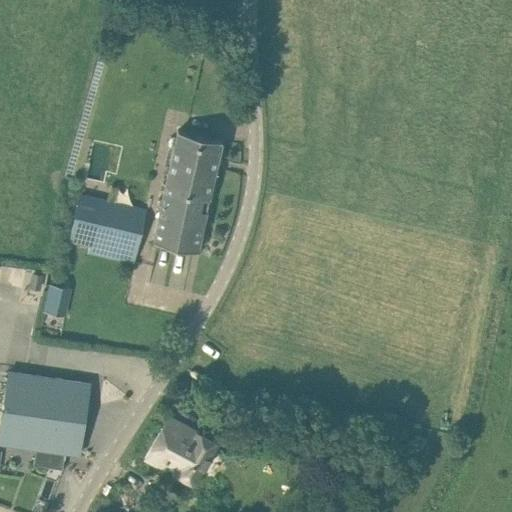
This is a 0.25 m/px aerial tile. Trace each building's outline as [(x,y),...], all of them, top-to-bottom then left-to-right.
[(222,140),(178,130),(153,239),(197,249),(222,140)] [(131,259),(143,207),(99,197),(88,248),(131,259)] [(40,288),(43,275),(32,273),(29,285),(40,288)] [(49,283),(43,309),(59,313),(65,286),(49,283)] [(9,370),(0,427),(0,442),(35,448),(33,464),(62,468),(64,452),(78,454),(89,382),(9,370)] [(217,443),(168,416),(145,457),(166,469),(169,464),(175,467),(172,472),(194,484),(217,443)]
